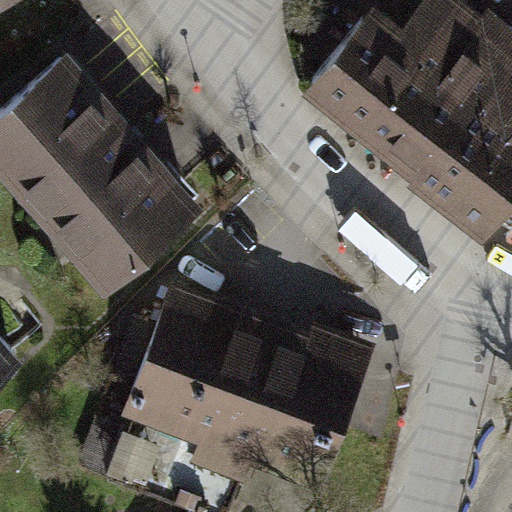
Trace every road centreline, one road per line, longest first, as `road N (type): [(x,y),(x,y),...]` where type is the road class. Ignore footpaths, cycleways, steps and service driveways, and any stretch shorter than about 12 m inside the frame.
road 1 (residential): [(216,44),(340,189),(464,289)]
road 2 (residential): [(421,511),(464,289)]
